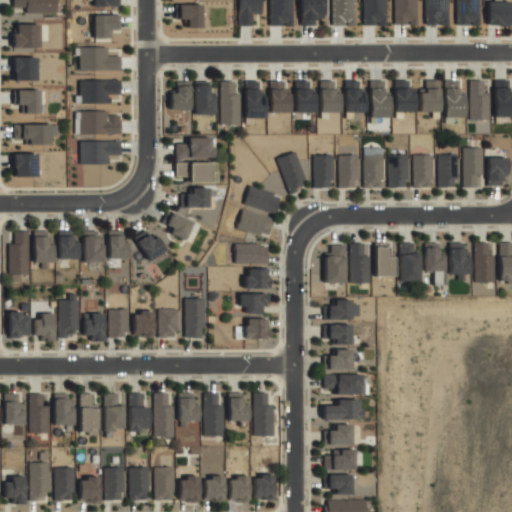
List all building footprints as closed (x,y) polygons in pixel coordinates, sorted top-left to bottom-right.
[(54,0),(11,0),(11,12),(54,12),(54,0)] [(236,0),(237,25),(251,25),(251,13),(259,13),(259,0),(236,0)] [(290,26),(291,0),(267,0),(267,25),(290,26)] [(313,25),(314,18),(321,18),(321,0),(298,0),(298,25),(313,25)] [(360,0),(361,25),(384,25),(383,0),(360,0)] [(415,25),(414,0),(391,0),(392,24),(415,25)] [(422,0),(423,24),(447,24),(446,0),(422,0)] [(454,0),(455,25),(477,24),(476,0),(454,0)] [(509,1),(486,1),(485,24),(508,25),(509,1)] [(199,4),(177,4),(177,19),(185,19),(185,27),(199,27),(199,4)] [(118,14),(92,14),(92,38),(110,37),(110,29),(118,29),(118,14)] [(37,24),(11,24),(11,47),(37,47),(37,24)] [(34,57),(11,57),(11,79),(34,79),(34,57)] [(109,94),(118,94),(118,79),(79,79),(79,103),(109,103),(109,94)] [(413,111),(412,87),(407,87),(407,79),(392,80),(392,111),(413,111)] [(463,116),(462,91),(457,91),(456,79),(442,79),(442,117),(463,116)] [(481,79),(467,80),(467,120),(486,119),(486,92),(481,92),(481,79)] [(511,101),(511,90),(507,90),(507,79),(491,79),(492,117),(511,116),(511,101)] [(263,117),(263,91),(257,91),(257,80),(243,80),(243,118),(263,117)] [(283,89),(282,80),(267,81),(268,113),(288,112),(287,89),(283,89)] [(308,80),(293,80),(293,112),(313,112),(313,88),(308,88),(308,80)] [(317,80),(318,112),(338,112),(338,88),(333,88),(333,80),(317,80)] [(363,112),(363,88),(357,88),(357,80),(342,80),(342,112),(363,112)] [(368,117),(388,117),(387,90),(382,90),(382,80),(367,80),(368,117)] [(219,126),(237,126),(237,81),(219,81),(219,126)] [(213,94),(208,94),(208,86),(194,86),(194,116),(213,116),(213,94)] [(189,87),(169,87),(169,112),(189,112),(189,87)] [(438,112),(438,88),(419,88),(419,112),(438,112)] [(37,89),(13,89),(13,111),(37,111),(37,89)] [(79,133),(118,133),(118,121),(109,121),(109,111),(79,111),(79,133)] [(14,124),(14,136),(19,136),(19,143),(48,143),(48,124),(14,124)] [(212,159),(212,139),(185,139),(185,144),(173,144),(173,159),(212,159)] [(79,164),(108,164),(108,154),(118,154),(118,141),(79,141),(79,164)] [(480,147),(460,147),(461,187),(475,187),(475,174),(481,174),(480,147)] [(288,194),(306,188),(293,152),(275,158),(288,194)] [(34,177),(34,153),(12,153),(12,177),(34,177)] [(435,186),(454,187),(455,154),(436,153),(435,186)] [(431,154),(411,154),(411,187),(431,187),(431,154)] [(356,155),(337,155),(337,188),(356,188),(356,155)] [(361,188),(380,188),(380,155),(361,155),(361,188)] [(405,155),(386,155),(386,188),(405,188),(405,155)] [(312,156),(312,188),(331,188),(331,156),(312,156)] [(505,176),(505,157),(485,157),(486,185),(499,185),(499,176),(505,176)] [(186,183),(214,183),(214,163),(174,163),(174,177),(186,177),(186,183)] [(242,204),(273,214),(279,196),(249,186),(242,204)] [(207,189),(178,189),(178,208),(207,208),(207,189)] [(267,237),(272,219),(240,210),(235,229),(267,237)] [(190,223),(170,214),(162,232),(182,241),(190,223)] [(26,232),(8,232),(8,277),(26,277),(26,232)] [(136,238),(143,260),(163,254),(156,232),(136,238)] [(56,261),(74,261),(74,234),(56,234),(56,261)] [(106,259),(124,259),(124,235),(106,235),(106,259)] [(82,236),(81,263),(101,263),(102,237),(82,236)] [(31,263),(51,263),(51,237),(31,237),(31,263)] [(497,283),(511,282),(511,255),(511,256),(511,241),(497,242),(497,283)] [(398,281),(418,280),(417,250),(411,250),(411,242),(397,242),(398,281)] [(442,271),(442,251),(436,251),(437,242),(423,242),(422,270),(442,271)] [(467,251),(461,250),(461,242),(447,242),(447,278),(467,278),(467,251)] [(491,282),(491,254),(486,254),(486,242),(472,242),(472,282),(491,282)] [(348,282),(366,282),(366,254),(362,254),(361,243),(347,243),(348,282)] [(373,276),(392,276),(392,257),(384,257),(384,243),(373,243),(373,276)] [(323,283),(343,282),(342,244),(328,244),(329,252),(322,252),(323,283)] [(265,246),(233,245),(233,264),(265,264),(265,246)] [(244,269),(244,289),(267,289),(267,269),(244,269)] [(265,294),(239,294),(239,314),(265,314),(265,294)] [(183,338),(202,338),(202,299),(183,299),(183,338)] [(326,318),(348,319),(349,301),(326,300),(326,318)] [(57,337),(76,337),(76,301),(57,301),(57,337)] [(175,309),(157,309),(157,337),(175,337),(175,309)] [(107,310),(107,338),(126,338),(126,310),(107,310)] [(26,311),(7,311),(7,337),(26,337),(26,311)] [(52,313),(33,313),(33,340),(52,340),(52,313)] [(151,313),(132,313),(132,337),(151,337),(151,313)] [(101,341),(101,314),(82,314),(82,341),(101,341)] [(242,319),(242,339),(267,339),(267,319),(242,319)] [(349,342),(349,324),(326,324),(326,342),(349,342)] [(349,348),(332,349),(332,355),(325,355),(326,370),(350,369),(349,348)] [(333,393),(361,394),(361,374),(322,373),(321,388),(334,388),(333,393)] [(14,394),(3,394),(3,425),(22,425),(22,402),(14,402),(14,394)] [(45,394),(28,394),(28,433),(45,433),(45,394)] [(119,394),(102,394),(102,432),(119,432),(119,394)] [(144,394),(127,394),(127,431),(144,431),(144,394)] [(172,405),(166,405),(166,394),(152,394),(152,437),(172,437),(172,405)] [(202,436),(221,436),(221,405),(216,405),(216,394),(202,394),(202,436)] [(270,403),(265,403),(265,394),(252,394),(252,436),(270,436),(270,403)] [(95,395),(78,395),(78,435),(95,435),(95,395)] [(193,424),(193,395),(177,395),(177,424),(193,424)] [(245,421),(245,397),(227,397),(227,421),(245,421)] [(358,398),(335,399),(335,404),(321,404),(321,419),(359,419),(358,398)] [(53,426),(71,426),(71,399),(53,399),(53,426)] [(326,444),(350,443),(349,423),(333,424),(333,429),(325,430),(326,444)] [(352,449),(337,449),(338,456),(322,456),(322,467),(352,467),(352,449)] [(28,502),(46,502),(46,464),(28,464),(28,502)] [(53,500),(71,499),(70,466),(52,467),(53,500)] [(121,468),(103,468),(103,501),(121,501),(121,468)] [(146,468),(127,468),(127,501),(146,501),(146,468)] [(152,501),(172,501),(172,468),(152,468),(152,501)] [(350,493),(350,474),(326,474),(326,488),(333,488),(333,494),(350,493)] [(3,500),(23,500),(22,475),(2,476),(3,500)] [(251,475),(252,495),(261,495),(261,499),(272,499),(271,475),(251,475)] [(222,499),(221,476),(201,477),(202,499),(222,499)] [(246,501),(246,476),(226,477),(227,501),(246,501)] [(77,498),(86,498),(86,502),(98,502),(97,477),(77,477),(77,498)] [(176,477),(177,502),(197,501),(196,477),(176,477)] [(362,511),(363,499),(322,499),(322,511),(362,511)]
